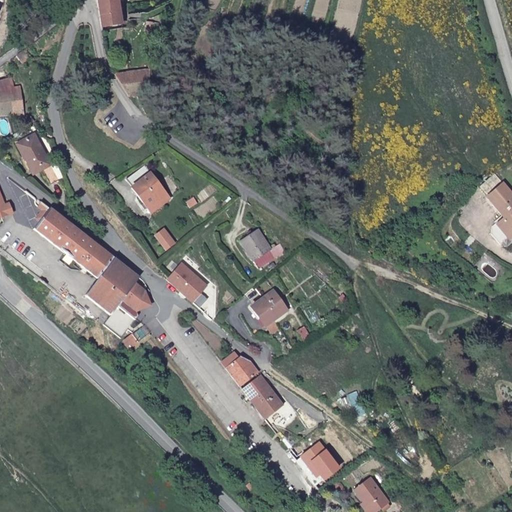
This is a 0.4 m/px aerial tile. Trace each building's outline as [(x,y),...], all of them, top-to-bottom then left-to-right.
[(97,0),(102,26),(125,23),(122,0),(97,0)] [(115,73),(129,95),(148,92),(145,70),(115,73)] [(0,92),(15,88),(14,84),(11,76),(0,79),(0,92)] [(0,113),(24,113),(19,84),(14,84),(15,88),(0,92),(0,113)] [(33,133),(17,142),(25,157),(23,158),(32,172),(41,167),(50,181),(58,177),(57,174),(61,172),(56,163),(52,166),(33,133)] [(132,186),(150,172),(144,162),(126,178),(132,186)] [(132,186),(151,211),(170,196),(150,172),(132,186)] [(189,182),(183,186),(188,193),(193,190),(189,182)] [(511,232),(511,197),(503,186),(487,200),(504,221),(503,228),(511,232)] [(0,193),(0,217),(12,212),(8,203),(4,204),(0,193)] [(48,207),(41,201),(37,205),(41,209),(35,218),(38,221),(48,207)] [(48,207),(38,221),(32,229),(97,278),(85,295),(111,315),(136,281),(140,275),(137,274),(48,207)] [(509,243),(511,240),(511,232),(503,228),(504,221),(496,227),(509,243)] [(260,227),(242,239),(260,266),(287,248),(282,241),(273,247),(260,227)] [(163,228),(156,233),(167,248),(175,242),(163,228)] [(203,280),(183,262),(168,278),(193,301),(203,290),(198,285),(203,280)] [(319,268),(315,273),(324,281),(328,276),(319,268)] [(43,272),(39,277),(47,283),(50,278),(43,272)] [(203,280),(198,285),(203,290),(208,285),(203,280)] [(139,314),(137,309),(152,303),(146,289),(136,281),(111,315),(103,324),(121,338),(139,314)] [(275,320),(288,310),(275,292),(253,308),(266,326),(267,325),(275,320)] [(281,329),(275,320),(267,325),(274,334),(281,329)] [(140,327),(124,340),(130,347),(146,335),(140,327)] [(234,350),(220,361),(239,385),(258,372),(250,361),(246,365),(234,350)] [(241,388),(255,406),(274,392),(259,374),(241,388)] [(255,406),(265,417),(282,403),(274,392),(255,406)] [(377,511),(387,505),(369,479),(352,492),(365,511),(377,511)]
